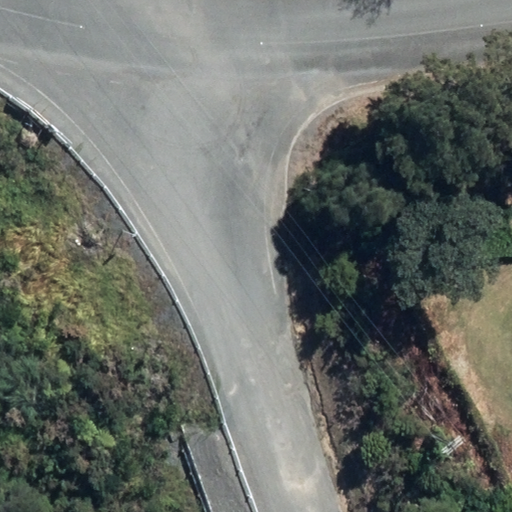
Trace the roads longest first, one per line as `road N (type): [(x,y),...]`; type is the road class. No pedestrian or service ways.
road 1 (unclassified): [(296,511),(240,329),(179,40)]
road 2 (unclassified): [(179,40),(260,48),(511,20)]
road 3 (unclassified): [(0,8),(179,40)]
